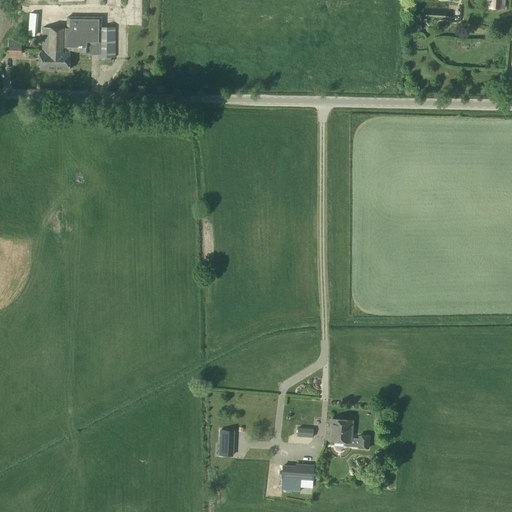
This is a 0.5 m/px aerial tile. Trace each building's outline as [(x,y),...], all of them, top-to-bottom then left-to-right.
[(489,0),(489,8),(503,8),(503,0),(489,0)] [(29,36),(37,36),(38,15),(31,15),(29,36)] [(66,28),(66,51),(69,51),(91,52),(91,54),(99,54),(99,57),(115,57),(115,27),(101,27),(101,18),(67,17),(66,28)] [(40,53),(40,69),(69,70),(69,51),(66,51),(66,28),(43,28),(43,53),(40,53)] [(346,442),(346,446),(358,447),(358,448),(368,448),(369,437),(359,436),(359,439),(351,438),(352,421),(331,419),(329,440),(346,442)] [(312,438),(313,429),(298,427),(297,436),(312,438)] [(219,443),(218,456),(232,456),(233,444),(219,443)] [(282,465),(282,476),(288,477),(288,478),(288,485),(313,487),(313,480),(314,465),(295,464),(295,466),(282,465)]
